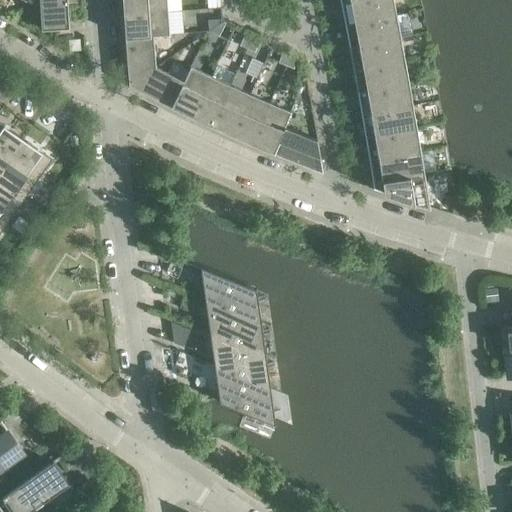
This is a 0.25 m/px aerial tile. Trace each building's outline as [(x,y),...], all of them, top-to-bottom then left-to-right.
[(81,0),(39,0),(42,30),(69,28),(67,5),(82,5),(81,0)] [(167,12),(166,0),(122,0),(123,15),(167,12)] [(396,15),(392,0),(353,0),(340,3),(344,25),(396,15)] [(169,34),(167,12),(123,15),(125,37),(153,35),(169,34)] [(400,38),(396,15),(344,25),(349,47),(400,38)] [(208,20),(208,31),(223,21),(222,19),(208,20)] [(225,23),(223,21),(208,31),(219,36),(225,23)] [(239,45),(247,49),(253,36),(245,32),(239,45)] [(153,35),(125,37),(129,85),(155,67),(153,35)] [(260,39),(253,36),(247,49),(254,52),(260,39)] [(404,60),(400,38),(349,47),(353,70),(404,60)] [(79,39),(69,40),(69,50),(80,50),(79,39)] [(278,63),(285,66),(291,53),(283,49),(278,63)] [(298,56),(291,53),(285,66),(293,69),(298,56)] [(408,83),(404,60),(353,70),(357,92),(408,83)] [(190,66),(183,81),(184,81),(172,106),(192,116),(210,76),(190,66)] [(184,81),(183,81),(155,67),(129,85),(172,106),(184,81)] [(17,87),(1,76),(0,76),(0,99),(6,104),(17,87)] [(230,85),(210,76),(192,116),(212,125),(230,85)] [(412,105),(408,83),(357,92),(361,114),(412,105)] [(250,94),(230,85),(212,125),(232,134),(250,94)] [(269,103),(250,94),(232,134),(252,143),(269,103)] [(290,111),(269,103),(252,143),(273,152),(283,126),(284,126),(290,111)] [(416,128),(412,105),(361,114),(365,137),(416,128)] [(0,171),(23,139),(0,123),(0,171)] [(283,126),(273,152),(315,168),(322,171),(320,164),(321,163),(317,139),(284,126),(283,126)] [(420,151),(416,128),(365,137),(368,159),(420,151)] [(51,159),(23,139),(0,171),(0,182),(24,199),(51,159)] [(424,173),(420,151),(368,159),(372,182),(424,173)] [(429,207),(424,173),(372,182),(373,189),(429,207)] [(0,232),(24,199),(0,182),(0,232)] [(205,300),(205,301),(261,324),(260,317),(258,305),(246,300),(251,287),(246,285),(200,267),(202,275),(204,287),(211,290),(207,300),(205,300)] [(483,287),(482,287),(483,299),(495,298),(494,286),(483,287)] [(261,324),(205,301),(206,308),(208,320),(216,323),(212,333),(210,333),(210,334),(266,356),(265,350),(263,338),(250,333),(255,322),(261,325),(261,324)] [(266,356),(210,334),(211,340),(213,353),(221,356),(216,366),(214,365),(215,367),(270,389),(269,383),(267,371),(255,366),(259,355),(266,358),(266,356)] [(270,389),(215,367),(216,373),(218,386),(225,389),(221,399),(219,398),(220,401),(275,424),(274,416),(272,404),(260,399),(264,388),(271,391),(270,389)] [(0,421),(0,468),(22,452),(0,421)] [(18,486),(0,498),(0,508),(2,511),(29,511),(55,494),(55,493),(66,486),(51,465),(62,458),(60,456),(20,485),(16,480),(14,481),(18,486)]
